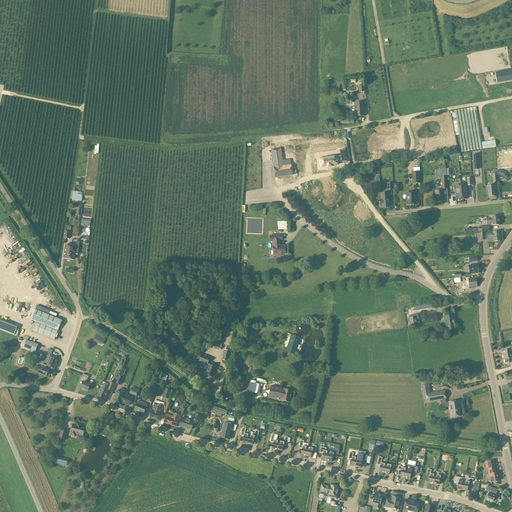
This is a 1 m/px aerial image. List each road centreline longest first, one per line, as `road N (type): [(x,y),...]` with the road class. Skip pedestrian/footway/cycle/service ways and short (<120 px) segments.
road 1 (residential): [(489,511),(189,439),(54,390)]
road 2 (tertiary): [(511,481),(482,309),(488,271),(511,237)]
road 3 (unclassified): [(0,186),(80,313),(54,390)]
road 4 (track): [(80,317),(99,320),(206,391),(218,390)]
road 5 (unclassified): [(386,213),(511,200)]
road 6 (unclassified): [(511,97),(393,118)]
